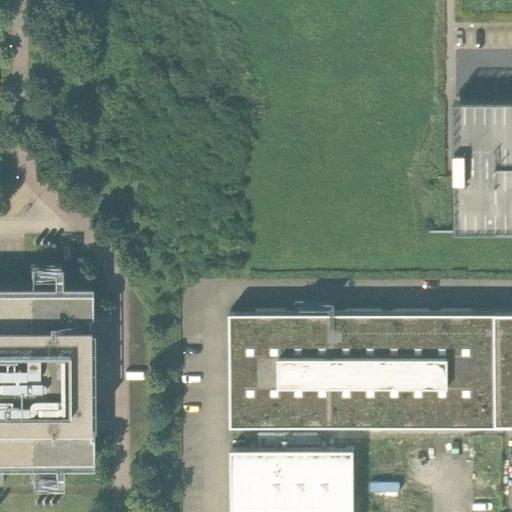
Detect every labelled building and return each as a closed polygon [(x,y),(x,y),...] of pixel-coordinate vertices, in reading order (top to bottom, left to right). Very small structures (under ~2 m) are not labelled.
[(454,233),(511,232),(511,100),(482,100),(452,101),(453,168),(454,233)] [(86,313),(90,313),(90,287),(0,287),(0,458),(57,458),(91,458),(90,432),(87,432),(87,424),(86,321),(86,313)] [(511,309),(230,312),(230,425),(511,422),(511,309)] [(478,491),(508,490),(506,441),(476,442),(478,491)] [(353,511),(352,449),(229,450),(230,511),(353,511)] [(401,511),(401,492),(374,492),(374,511),(401,511)]
